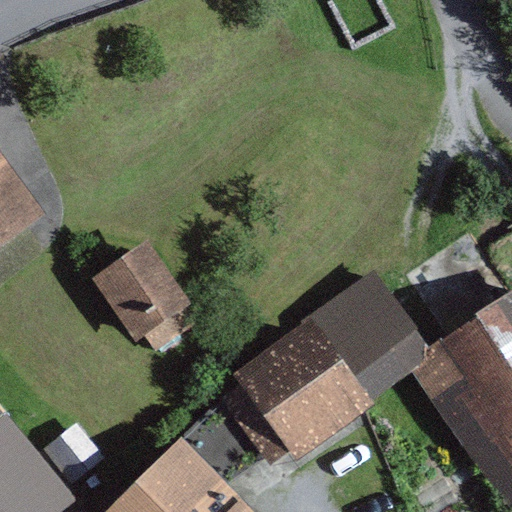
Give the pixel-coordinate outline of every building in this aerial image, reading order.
[(0,249),(44,217),(0,158),(0,249)] [(202,321),(146,241),(92,279),(136,342),(144,336),(156,354),(202,321)] [(373,271),(308,317),(370,401),(412,371),(407,363),(429,348),(373,271)] [(511,511),(511,292),(429,348),(407,363),(412,371),(507,511),(511,511)] [(272,469),(291,454),(296,461),(373,406),(370,401),(308,317),(232,372),(240,384),(180,437),(229,486),(263,457),(272,469)] [(0,511),(62,511),(78,500),(6,413),(0,417),(0,511)] [(79,479),(106,454),(75,421),(48,446),(79,479)] [(229,486),(180,437),(104,511),(243,511),(249,507),(229,486)]
